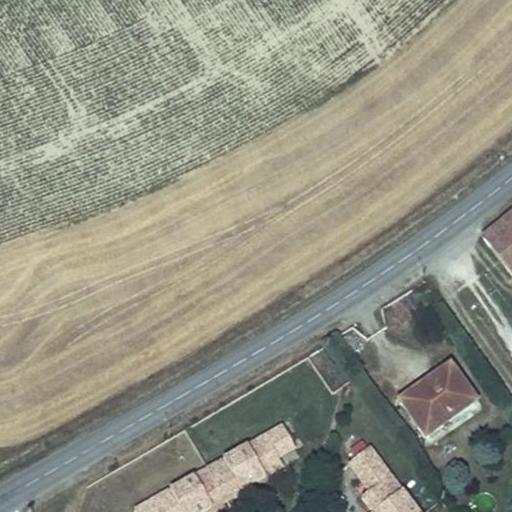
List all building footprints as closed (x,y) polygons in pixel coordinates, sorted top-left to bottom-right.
[(511,217),(483,241),(511,278),(511,217)] [(423,436),(441,423),(449,417),(451,420),(474,404),(450,369),(400,403),(423,436)] [(449,417),(441,423),(446,429),(453,423),(451,420),(449,417)] [(287,429),(142,511),(213,511),(217,510),(213,503),(227,495),(241,487),(245,494),(287,470),(282,461),(300,451),(287,429)] [(417,511),(374,452),(353,466),(374,495),(366,500),(374,511),(417,511)] [(245,494),(241,487),(227,495),(231,502),(245,494)] [(227,495),(213,503),(217,510),(231,502),(227,495)]
